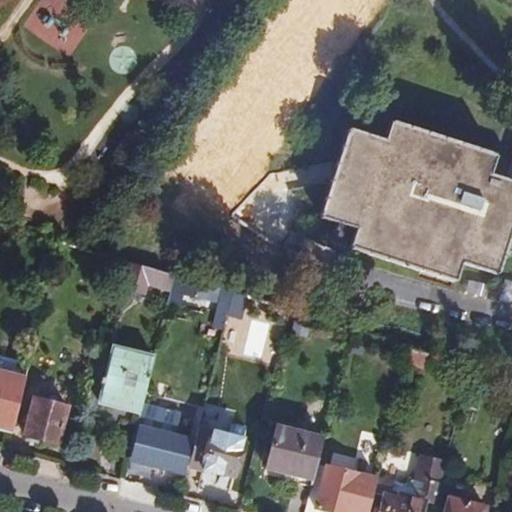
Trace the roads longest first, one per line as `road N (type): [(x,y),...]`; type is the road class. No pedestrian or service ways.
road 1 (unknown): [(511,317),(379,283)]
road 2 (residential): [(0,479),(127,511)]
